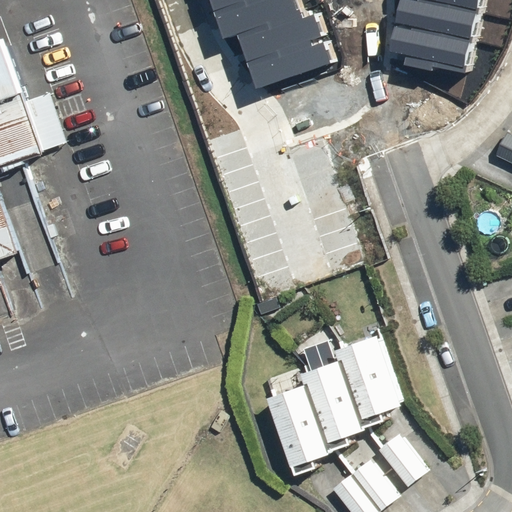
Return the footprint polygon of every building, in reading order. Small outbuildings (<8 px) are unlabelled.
[(218,0),(223,11),(252,0),(218,0)] [(305,0),(252,0),(223,11),(233,38),(247,33),(310,10),(305,0)] [(425,0),(403,0),(399,23),(480,41),(486,13),(425,0)] [(425,0),(486,13),(489,0),(425,0)] [(310,10),(247,33),(258,61),(331,34),(321,6),(310,10)] [(399,23),(392,50),(414,55),(413,62),(472,75),(480,41),(399,23)] [(331,34),(258,61),(268,88),(341,61),(331,34)] [(0,277),(33,266),(0,172),(0,166),(53,149),(13,35),(0,39),(0,277)] [(511,130),(509,129),(497,158),(511,164),(511,130)] [(316,386),(271,400),(297,480),(320,472),(317,465),(356,452),(353,441),(390,429),(386,415),(407,408),(382,329),(342,342),(347,359),(311,370),(316,386)] [(404,434),(384,450),(413,487),(433,470),(404,434)] [(374,459),(355,474),(385,511),(404,495),(374,459)] [(355,474),(336,490),(354,511),(383,511),(385,511),(355,474)]
